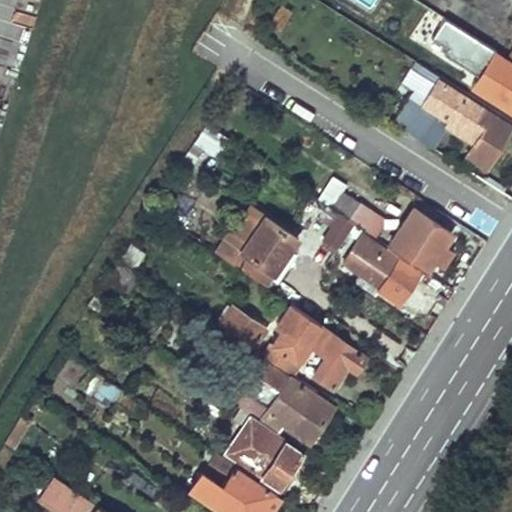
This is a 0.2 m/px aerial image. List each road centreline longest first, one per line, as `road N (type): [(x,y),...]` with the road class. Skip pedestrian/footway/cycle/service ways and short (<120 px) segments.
road 1 (residential): [(221,48),(511,228)]
road 2 (primary): [(511,257),(349,511)]
road 3 (primary): [(390,511),(511,321)]
